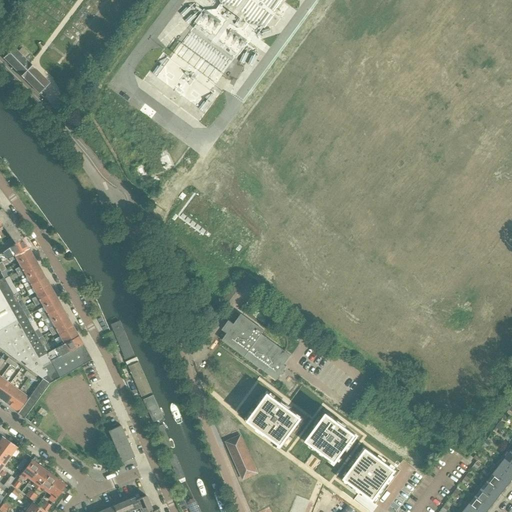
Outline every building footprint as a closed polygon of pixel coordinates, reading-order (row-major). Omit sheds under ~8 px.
[(212,41),(215,44),(233,57),(234,58),(236,54),(240,49),(242,47),(247,40),(247,39),(247,37),(245,30),(249,25),(257,26),(262,26),(262,27),(264,28),(270,21),(275,13),(274,12),(282,0),(219,0),(221,4),(218,7),(217,9),(212,9),(207,10),(206,11),(206,12),(205,13),(196,25),(194,28),(193,28),(204,36),(209,40),(212,41)] [(213,47),(215,44),(212,41),(209,45),(191,31),(190,32),(168,62),(156,77),(198,108),(210,92),(215,85),(223,74),(232,61),(213,47)] [(17,73),(20,76),(32,65),(27,61),(31,57),(22,48),(18,52),(13,47),(3,58),(17,72),(17,73)] [(32,65),(20,76),(24,80),(24,79),(39,94),(49,83),(32,65)] [(58,99),(51,106),(56,111),(63,104),(58,99)] [(11,238),(14,243),(22,237),(1,208),(0,208),(0,221),(4,228),(11,238)] [(0,258),(2,262),(6,259),(28,247),(23,239),(22,237),(14,243),(6,249),(0,253),(0,258)] [(4,245),(3,245),(6,249),(14,243),(11,238),(3,244),(4,245)] [(15,259),(18,263),(32,254),(28,247),(6,259),(8,258),(10,261),(15,259)] [(14,269),(17,273),(36,262),(32,254),(18,263),(20,266),(14,269)] [(21,280),(21,281),(40,270),(36,262),(17,273),(19,276),(24,274),(26,277),(21,280)] [(0,272),(4,278),(4,279),(9,276),(10,276),(6,269),(0,272)] [(21,281),(25,288),(45,277),(40,270),(21,281)] [(243,271),(239,278),(244,282),(249,275),(243,271)] [(4,279),(9,287),(13,284),(9,276),(4,279)] [(32,288),(35,293),(49,285),(45,277),(25,288),(27,291),(32,288)] [(0,348),(24,366),(32,372),(57,357),(82,344),(78,336),(59,347),(51,351),(46,354),(43,346),(38,339),(34,331),(30,324),(26,317),(21,309),(17,302),(13,295),(9,287),(4,279),(4,278),(0,279),(0,348)] [(9,287),(13,295),(18,292),(13,284),(9,287)] [(31,299),(33,302),(53,291),(49,285),(35,293),(37,296),(31,299)] [(41,303),(43,307),(47,304),(57,299),(53,291),(33,302),(35,306),(41,303)] [(13,295),(17,302),(22,299),(18,292),(13,295)] [(17,302),(21,309),(26,307),(22,299),(17,302)] [(40,314),(42,317),(61,306),(57,299),(47,304),(43,307),(45,310),(40,314)] [(49,317),(51,321),(65,313),(61,306),(42,317),(43,320),(49,317)] [(21,309),(26,317),(30,314),(26,307),(21,309)] [(48,328),(50,332),(70,321),(65,313),(51,321),(54,326),(48,328)] [(26,317),(30,324),(34,321),(30,314),(26,317)] [(222,340),(222,341),(276,380),(282,372),(279,370),(290,355),(261,334),(262,332),(240,316),(234,324),(231,322),(227,328),(230,330),(222,340)] [(30,324),(34,331),(38,329),(34,321),(30,324)] [(58,332),(60,336),(74,328),(70,321),(50,332),(52,335),(58,332)] [(57,343),(59,347),(78,336),(74,328),(60,336),(62,340),(57,343)] [(34,331),(38,339),(42,336),(38,329),(34,331)] [(38,339),(43,346),(47,344),(42,336),(38,339)] [(124,361),(127,362),(129,361),(131,358),(123,339),(120,337),(118,339),(116,341),(124,361)] [(29,397),(17,413),(23,417),(23,418),(24,418),(49,384),(60,377),(92,360),(82,344),(57,357),(32,372),(42,379),(29,397)] [(139,394),(141,395),(144,394),(145,391),(137,372),(134,371),(132,372),(131,375),(139,394)] [(0,379),(0,398),(10,384),(1,377),(0,379)] [(0,398),(0,399),(9,406),(20,391),(10,384),(0,398)] [(269,393),(245,426),(286,455),(339,496),(343,491),(351,497),(356,490),(372,502),(400,463),(388,454),(389,453),(381,447),(380,448),(301,390),(288,408),(269,393)] [(17,413),(29,397),(28,397),(20,391),(9,406),(17,412),(17,413)] [(151,424),(154,425),(157,424),(158,421),(150,402),(147,401),(144,402),(143,404),(151,424)] [(37,412),(43,416),(46,411),(41,408),(37,412)] [(33,419),(30,422),(30,423),(37,428),(40,424),(33,419)] [(108,431),(114,446),(127,441),(121,425),(108,431)] [(163,451),(166,452),(169,451),(170,448),(161,429),(159,428),(156,429),(155,432),(163,451)] [(1,436),(0,438),(0,448),(10,456),(17,447),(17,448),(17,447),(1,435),(1,436)] [(239,438),(229,443),(243,476),(254,471),(242,443),(239,438)] [(127,441),(114,446),(121,462),(134,456),(127,441)] [(0,448),(0,461),(4,465),(10,456),(0,448)] [(511,452),(507,449),(502,456),(511,464),(511,452)] [(511,464),(502,456),(496,464),(511,476),(511,464)] [(176,480),(178,481),(181,480),(182,478),(174,458),(171,457),(168,458),(167,461),(176,480)] [(24,479),(26,476),(31,479),(39,466),(31,461),(20,476),(23,479),(24,479)] [(511,476),(496,464),(490,471),(508,485),(511,479),(511,476)] [(33,486),(36,488),(48,472),(39,466),(31,479),(35,483),(33,486)] [(490,471),(484,479),(502,493),(508,485),(490,471)] [(43,489),(47,491),(56,479),(48,472),(36,488),(41,492),(43,489)] [(56,479),(47,491),(51,495),(48,499),(52,502),(65,485),(56,479)] [(484,479),(478,486),(496,500),(502,493),(484,479)] [(17,480),(12,486),(16,489),(20,483),(17,480)] [(478,486),(472,494),(490,508),(496,500),(478,486)] [(159,511),(160,511),(161,511),(159,508),(155,510),(152,511),(146,495),(139,498),(138,494),(135,495),(135,496),(129,499),(133,510),(138,508),(140,511),(159,511)] [(472,494),(466,501),(479,511),(486,511),(490,508),(472,494)] [(43,508),(46,510),(50,505),(42,499),(38,504),(43,507),(43,508)] [(128,511),(133,510),(129,499),(128,499),(113,506),(114,506),(114,507),(115,511),(128,511)] [(479,511),(466,501),(460,509),(463,511),(479,511)] [(24,510),(26,511),(44,511),(45,511),(31,502),(24,510)]
